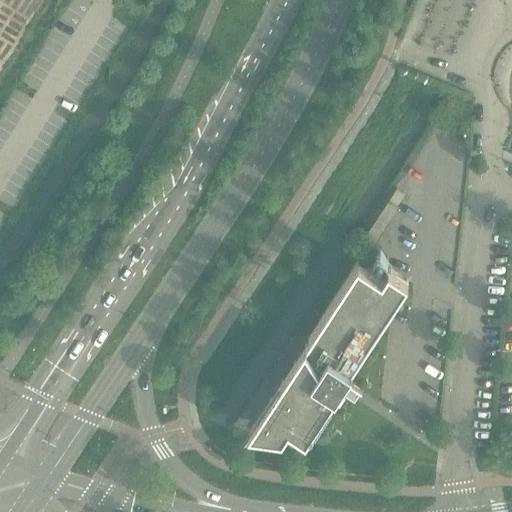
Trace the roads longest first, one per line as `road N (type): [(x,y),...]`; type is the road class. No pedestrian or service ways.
road 1 (secondary): [(286,0),(242,85),(0,450)]
road 2 (secondary): [(157,313),(292,102),(341,0)]
road 3 (residential): [(458,511),(456,458),(492,152)]
road 4 (secondary): [(230,511),(184,478),(156,436),(143,362),(157,313)]
road 5 (secondary): [(47,478),(157,313)]
road 6 (secondary): [(176,511),(47,478)]
